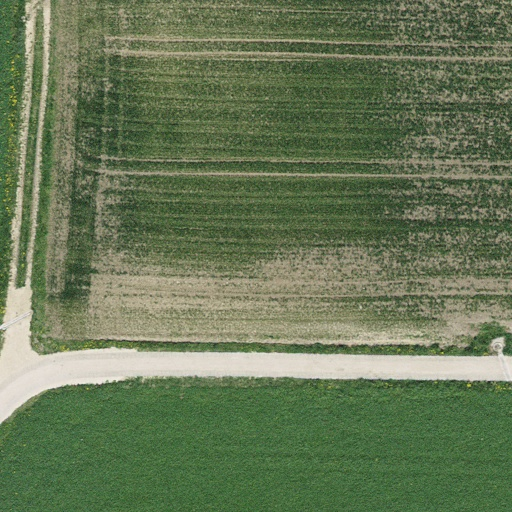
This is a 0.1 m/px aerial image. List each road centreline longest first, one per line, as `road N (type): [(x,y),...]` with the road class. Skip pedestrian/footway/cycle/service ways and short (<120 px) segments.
road 1 (track): [(0,404),(58,370),(129,362),(511,370)]
road 2 (track): [(11,394),(27,227),(33,0)]
